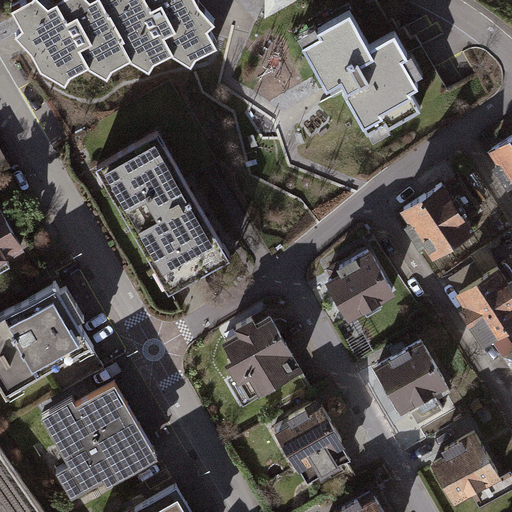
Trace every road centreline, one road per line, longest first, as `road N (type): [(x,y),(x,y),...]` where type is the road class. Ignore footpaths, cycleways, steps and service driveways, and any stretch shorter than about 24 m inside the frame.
road 1 (residential): [(154,348),(0,81)]
road 2 (residential): [(423,511),(281,273)]
road 3 (residential): [(511,410),(375,196)]
road 4 (residential): [(249,511),(154,348)]
road 5 (residential): [(154,348),(281,273)]
road 6 (residential): [(281,273),(375,196)]
